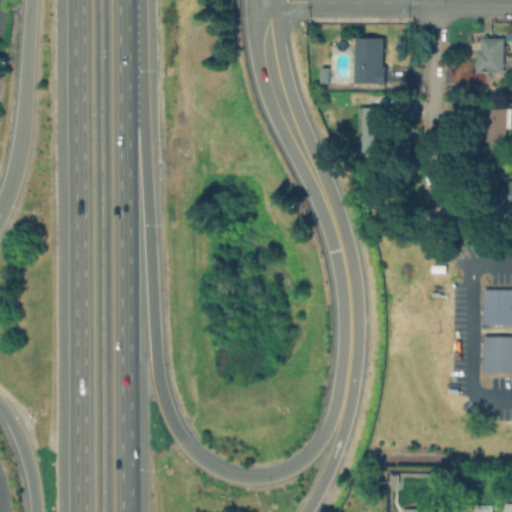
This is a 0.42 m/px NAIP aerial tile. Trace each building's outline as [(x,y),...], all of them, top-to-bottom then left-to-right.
[(361,84),(361,40),(387,40),(386,84),(361,84)] [(507,40),(507,75),(482,75),(482,40),(507,40)] [(509,154),(483,154),(483,108),(511,108),(511,130),(509,130),(509,154)] [(389,109),(389,154),(365,154),(365,109),(389,109)] [(511,222),(499,222),(500,181),(511,181),(511,222)] [(511,323),(483,323),(483,287),(511,287),(511,323)] [(511,371),(483,371),(483,334),(511,334),(511,371)]
